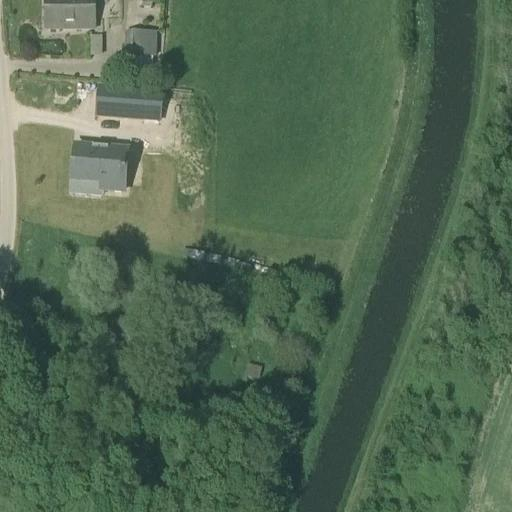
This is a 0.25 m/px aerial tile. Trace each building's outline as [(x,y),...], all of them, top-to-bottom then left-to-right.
[(44,0),(45,32),(94,32),(93,0),(44,0)] [(156,59),(156,36),(125,35),(124,59),(156,59)] [(89,39),(89,60),(101,60),(101,40),(89,39)] [(123,79),(153,80),(153,72),(123,71),(123,79)] [(156,124),(159,97),(121,93),(118,120),(156,124)] [(76,150),(73,185),(102,187),(102,193),(123,195),(125,179),(126,179),(127,172),(125,171),(127,155),(109,153),(109,152),(93,151),(93,152),(76,150)] [(210,255),(208,261),(238,267),(239,261),(210,255)]
